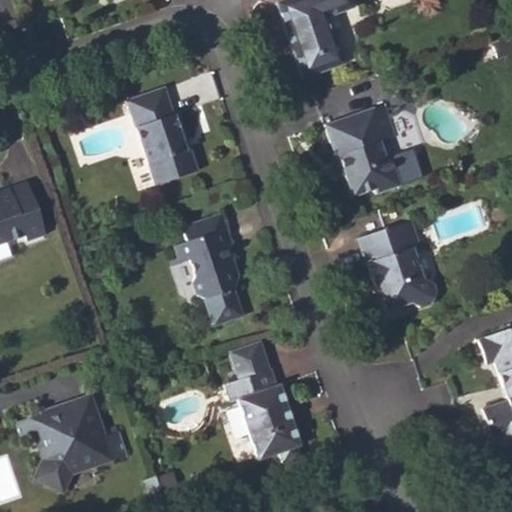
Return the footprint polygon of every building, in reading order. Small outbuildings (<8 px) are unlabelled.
[(285,0),(274,4),(301,79),(341,65),(325,19),(351,10),(348,0),(285,0)] [(124,103),(152,186),(194,172),(175,114),(171,115),(162,90),(124,103)] [(333,158),(345,163),(349,173),(342,175),(347,191),(356,193),(373,188),(379,190),(396,184),(389,163),(381,161),(377,145),(393,140),(382,107),(323,128),(333,158)] [(333,158),(333,159),(329,161),(336,177),(342,175),(349,173),(345,163),(333,158)] [(0,244),(24,236),(26,242),(45,235),(27,181),(0,190),(0,244)] [(193,224),(198,237),(225,228),(220,215),(193,224)] [(414,221),(407,223),(410,232),(417,230),(414,221)] [(401,224),(410,248),(416,247),(410,232),(407,223),(407,222),(401,224)] [(193,224),(180,229),(184,242),(173,247),(179,265),(190,261),(196,279),(191,284),(195,296),(204,300),(212,327),(242,318),(233,291),(238,280),(230,257),(227,258),(224,247),(231,245),(225,228),(198,237),(193,224)] [(401,224),(357,239),(373,289),(377,287),(386,311),(412,303),(419,306),(427,304),(432,291),(429,280),(420,275),(410,248),(401,224)] [(480,338),(488,362),(494,361),(508,400),(482,409),(490,433),(503,429),(507,439),(511,437),(511,333),(507,336),(504,329),(480,338)] [(258,342),(228,353),(237,381),(268,370),(258,342)] [(298,447),(278,386),(275,387),(269,370),(268,370),(237,381),(222,386),(228,403),(235,401),(256,461),(277,454),(280,464),(298,458),(295,448),(298,447)] [(17,422),(22,437),(41,430),(47,447),(35,473),(63,487),(70,473),(68,467),(91,459),(92,465),(124,454),(116,429),(101,434),(87,394),(58,404),(59,407),(17,422)] [(154,476),(143,480),(150,500),(161,496),(154,476)]
